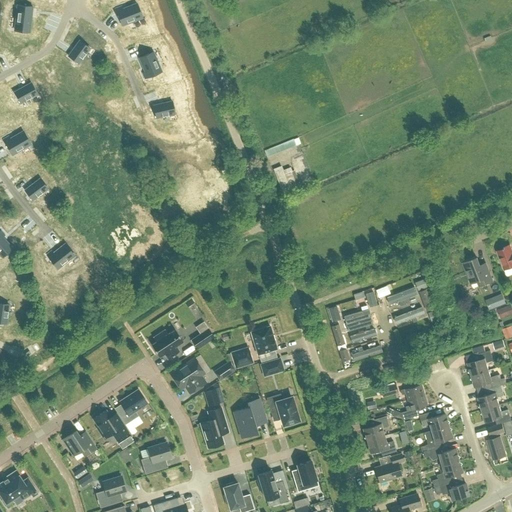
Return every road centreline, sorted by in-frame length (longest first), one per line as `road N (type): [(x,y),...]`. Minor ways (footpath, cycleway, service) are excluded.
road 1 (unclassified): [(320,379),(178,0)]
road 2 (track): [(267,221),(0,398)]
road 3 (residential): [(200,480),(181,420),(139,368),(0,460)]
road 4 (residential): [(500,494),(450,376),(436,375)]
road 5 (unclassified): [(360,511),(320,379)]
road 6 (residential): [(320,379),(388,355),(392,340),(381,305)]
